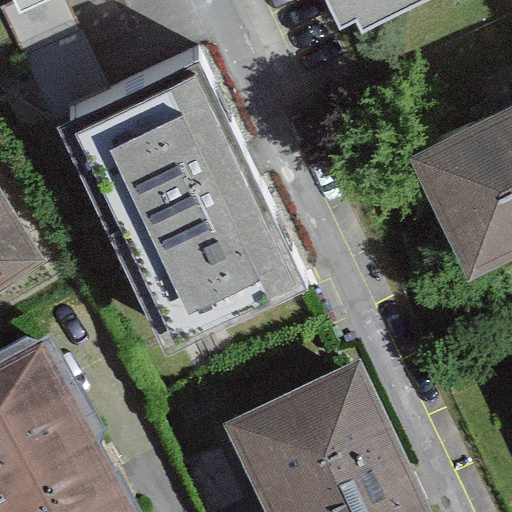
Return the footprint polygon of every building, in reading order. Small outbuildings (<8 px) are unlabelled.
[(343,0),(347,9),(364,1),(370,14),(400,0),(343,0)] [(205,48),(78,107),(185,336),(313,276),(205,48)] [(511,113),(417,159),(471,271),(511,251),(511,113)] [(0,281),(59,246),(1,150),(0,151),(0,281)] [(128,511),(43,350),(0,372),(0,511),(128,511)] [(427,511),(365,382),(235,445),(267,511),(427,511)]
